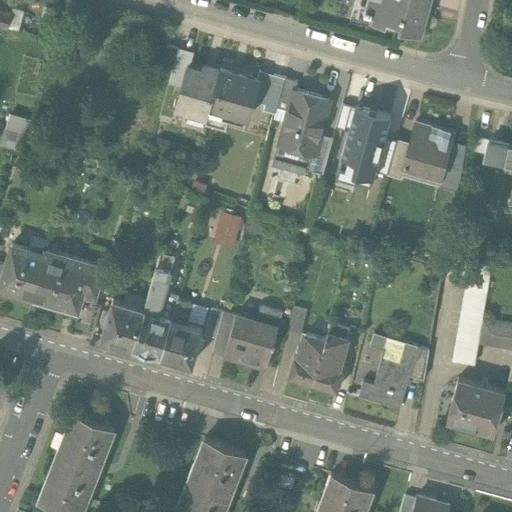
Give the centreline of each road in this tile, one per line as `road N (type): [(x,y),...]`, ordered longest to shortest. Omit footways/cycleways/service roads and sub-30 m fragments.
road 1 (residential): [(511,483),(53,355)]
road 2 (residential): [(461,82),(162,0)]
road 3 (residential): [(53,355),(0,494)]
